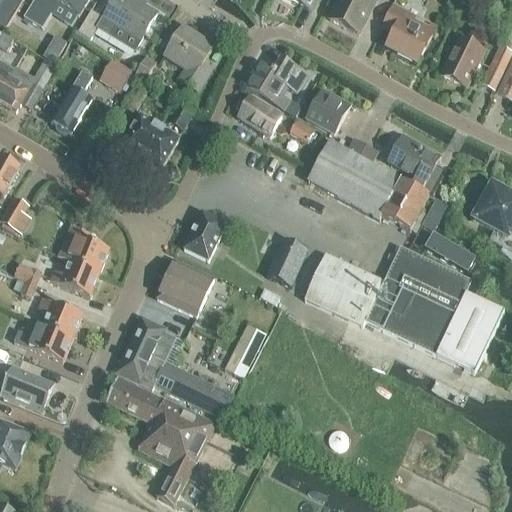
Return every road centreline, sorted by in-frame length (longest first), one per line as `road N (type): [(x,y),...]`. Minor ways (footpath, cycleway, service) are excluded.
road 1 (residential): [(55,511),(86,413),(162,229)]
road 2 (residential): [(511,148),(281,31),(253,43)]
road 3 (residential): [(162,229),(253,43)]
road 4 (residential): [(162,229),(0,133)]
